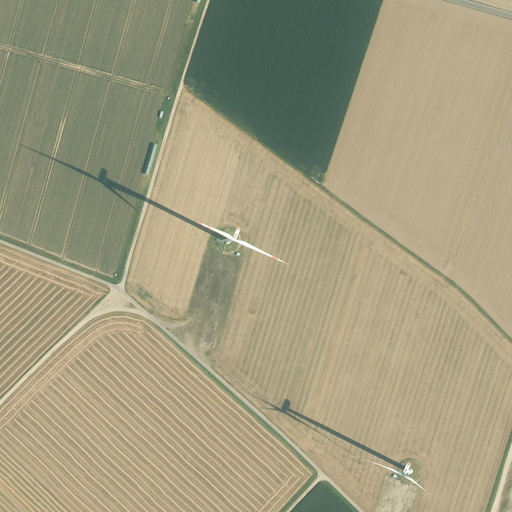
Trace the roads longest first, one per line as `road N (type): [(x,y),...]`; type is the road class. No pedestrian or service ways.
road 1 (track): [(208,0),(122,283),(0,403)]
road 2 (track): [(0,241),(118,290),(361,511)]
road 3 (track): [(181,84),(450,280),(511,339)]
road 4 (track): [(0,30),(181,83)]
